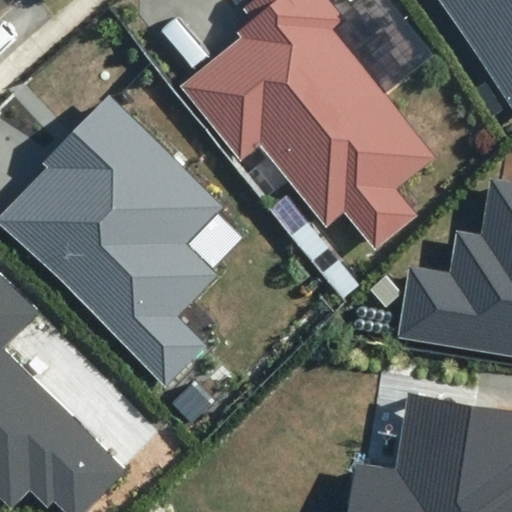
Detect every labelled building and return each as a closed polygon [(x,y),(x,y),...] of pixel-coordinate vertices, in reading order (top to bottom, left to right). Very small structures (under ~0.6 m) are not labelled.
[(240,39),(181,86),(241,159),(261,142),(326,222),(344,208),(376,246),(413,216),(392,189),(432,157),(327,29),(339,20),(335,15),(338,13),(327,0),(253,0),(242,10),(251,20),(236,32),(240,39)] [(511,0),(439,0),(511,107),(511,0)] [(0,224),(165,385),(206,344),(179,318),(220,276),(188,245),(226,207),(109,95),(43,163),(48,168),(0,217),(0,224)] [(411,269),(401,336),(511,353),(511,184),(490,181),(482,236),(458,233),(451,275),(411,269)] [(36,313),(0,278),(0,497),(12,509),(29,491),(47,507),(53,502),(63,511),(85,511),(128,468),(3,348),(36,313)] [(511,511),(511,410),(411,395),(399,471),(356,464),(348,511),(511,511)]
